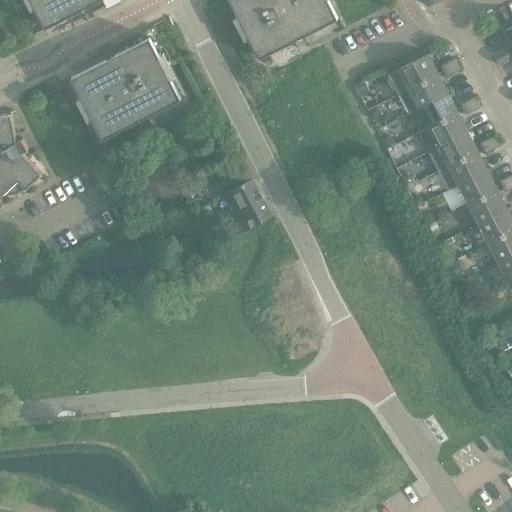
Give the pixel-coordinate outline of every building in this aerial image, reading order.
[(31,0),(46,27),(99,0),(31,0)] [(229,0),(259,58),(338,18),(328,0),(229,0)] [(103,139),(181,98),(150,37),(71,77),(103,139)] [(511,55),(508,47),(501,51),(506,62),(511,58),(511,55)] [(499,65),(506,62),(501,51),(494,55),(499,65)] [(392,89),(395,90),(398,95),(399,94),(438,74),(428,54),(399,69),(388,75),(390,79),(389,82),(392,89)] [(455,59),(448,62),(453,73),(461,69),(455,59)] [(446,76),(453,73),(448,62),(441,66),(446,76)] [(438,74),(399,94),(409,113),(419,108),(448,93),(438,74)] [(364,80),(354,85),(360,96),(369,91),(364,80)] [(448,93),(419,108),(429,127),(458,112),(448,93)] [(475,97),(468,101),(473,111),(480,108),(475,97)] [(466,115),(473,111),(468,101),(461,104),(466,115)] [(377,107),(368,112),(372,120),(381,116),(377,107)] [(0,197),(18,180),(26,188),(42,173),(22,152),(29,149),(23,138),(17,141),(11,112),(0,114),(0,197)] [(419,133),(428,152),(468,131),(458,112),(429,127),(419,133)] [(194,144),(187,131),(178,136),(185,149),(194,144)] [(468,131),(428,152),(438,171),(478,151),(468,131)] [(487,139),(493,150),(500,146),(494,135),(487,139)] [(391,136),(383,140),(387,148),(395,144),(391,136)] [(493,150),(487,139),(480,143),(486,153),(493,150)] [(478,151),(438,171),(448,190),(488,170),(478,151)] [(488,170),(448,190),(458,210),(469,204),(497,189),(488,170)] [(407,175),(403,177),(405,181),(408,186),(417,182),(414,176),(407,175)] [(506,192),(511,188),(511,186),(507,177),(500,181),(506,192)] [(234,236),(272,215),(253,179),(224,195),(238,222),(229,226),(234,236)] [(507,208),(497,189),(469,204),(478,223),(507,208)] [(488,242),(511,230),(511,217),(507,208),(478,223),(488,242)] [(438,220),(430,224),(435,234),(443,230),(438,220)] [(511,230),(488,242),(498,262),(511,254),(511,230)] [(511,254),(498,262),(508,282),(511,279),(511,254)] [(459,260),(450,265),(455,275),(462,271),(462,267),(459,260)] [(511,324),(495,333),(502,346),(511,341),(511,324)]
